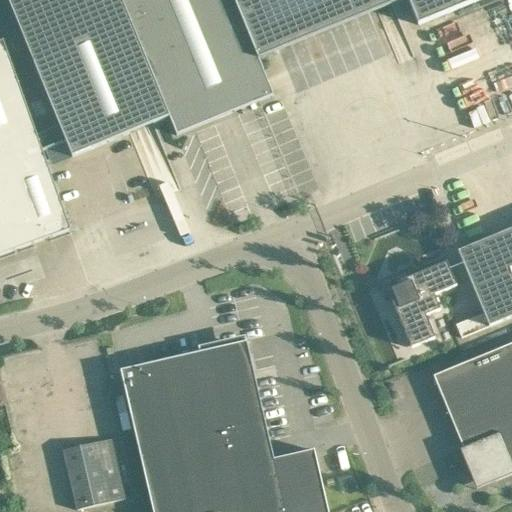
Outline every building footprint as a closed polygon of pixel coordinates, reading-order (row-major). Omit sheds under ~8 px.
[(7,0),(34,65),(60,130),(38,139),(42,151),(65,142),(72,158),(169,118),(177,136),(273,96),(258,59),(256,54),(233,0),(7,0)] [(233,0),(256,54),(388,0),(407,0),(418,26),(480,0),(233,0)] [(3,42),(0,42),(0,256),(13,251),(10,241),(29,234),(5,169),(43,156),(42,151),(38,139),(3,42)] [(43,156),(5,169),(29,234),(10,241),(13,251),(70,231),(43,156)] [(489,207),(459,219),(463,231),(468,229),(472,239),(498,229),(489,207)] [(511,229),(458,252),(484,315),(456,326),(461,339),(511,317),(511,229)] [(447,264),(419,275),(401,283),(402,286),(397,289),(394,296),(396,302),(392,303),(411,349),(435,339),(425,317),(440,311),(434,296),(456,287),(447,264)] [(460,451),(476,490),(511,475),(511,344),(433,377),(463,449),(460,451)] [(199,353),(120,372),(152,511),(327,511),(315,453),(274,461),(255,382),(255,383),(248,384),(239,345),(200,354),(199,353)] [(125,500),(112,441),(64,452),(77,511),(125,500)]
